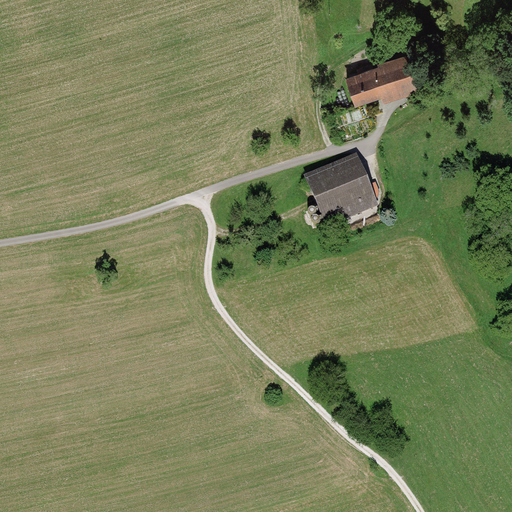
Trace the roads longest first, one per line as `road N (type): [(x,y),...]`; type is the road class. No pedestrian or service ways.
road 1 (track): [(389,105),(370,137),(88,227),(0,242)]
road 2 (track): [(199,195),(214,234),(215,298),(232,325),(386,465),(420,511)]
